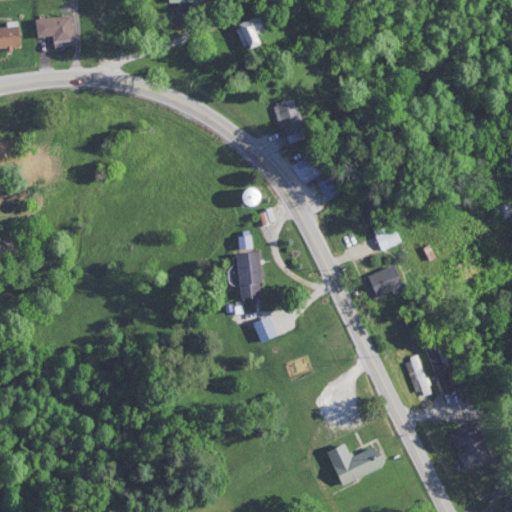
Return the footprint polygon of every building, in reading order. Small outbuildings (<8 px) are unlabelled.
[(257,42),(253,32),(261,29),(253,13),(230,23),(240,49),(257,42)] [(47,40),(69,39),(68,14),(30,16),(30,35),(47,34),(47,40)] [(0,45),(16,45),(16,22),(0,22),(0,45)] [(288,145),(305,139),(291,99),(273,105),(288,145)] [(319,171),(312,154),(291,162),(298,180),(319,171)] [(330,174),(340,192),(326,200),(316,181),(330,174)] [(256,186),(235,186),(234,202),(256,203),(256,186)] [(510,211),(503,200),(492,207),(499,218),(510,211)] [(398,240),(387,217),(367,227),(378,250),(398,240)] [(252,231),(230,233),(235,296),(257,294),(252,231)] [(0,240),(14,239),(16,263),(0,264),(0,240)] [(369,299),(399,285),(391,268),(361,282),(369,299)] [(251,324),(268,318),(274,337),(257,343),(251,324)] [(438,390),(451,387),(440,348),(428,352),(438,390)] [(430,390),(414,353),(402,358),(417,395),(430,390)] [(449,434),(462,468),(492,457),(479,423),(449,434)] [(377,466),(369,445),(345,454),(340,441),(321,448),(334,482),(377,466)]
